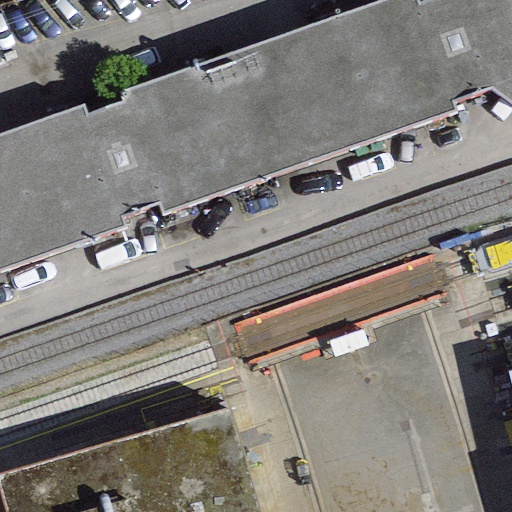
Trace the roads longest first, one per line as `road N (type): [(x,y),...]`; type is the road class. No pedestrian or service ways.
road 1 (residential): [(0,307),(511,139)]
road 2 (unknown): [(270,0),(0,85)]
